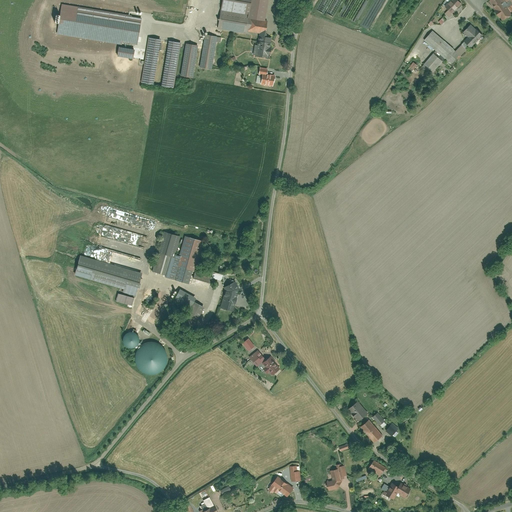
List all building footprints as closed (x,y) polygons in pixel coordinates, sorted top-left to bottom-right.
[(249,0),(220,0),(219,10),(247,15),(249,0)] [(264,19),(267,0),(249,0),(247,15),(245,29),(259,32),(264,33),(267,19),(264,19)] [(461,3),(458,0),(450,0),(444,6),(447,10),(451,13),(461,3)] [(500,17),(501,20),(511,14),(503,2),(501,0),(489,0),(495,9),(493,10),(498,18),(500,17)] [(60,23),(59,34),(123,44),(123,42),(140,45),(144,18),(130,15),(131,8),(130,8),(129,15),(63,4),(62,15),(58,15),(56,22),(60,23)] [(247,15),(219,10),(216,28),(244,32),(245,29),(247,15)] [(481,35),(470,24),(462,32),(467,37),(463,41),(469,47),(481,35)] [(433,30),(424,40),(444,59),(445,58),(451,63),(459,55),(455,50),(433,30)] [(259,32),(257,40),(270,42),(271,36),(264,34),(264,33),(259,32)] [(216,36),(204,35),(199,66),(211,68),(215,41),(216,36)] [(159,39),(147,37),(140,82),(152,84),(159,39)] [(270,42),(257,40),(257,44),(254,44),(252,54),(255,54),(255,56),(267,58),(270,42)] [(180,43),(167,41),(160,85),(173,87),(180,43)] [(196,45),(185,43),(180,75),(191,77),(196,45)] [(466,50),(460,45),(455,50),(459,55),(460,56),(466,50)] [(130,47),(130,48),(119,46),(118,56),(131,58),(131,59),(136,60),(138,49),(130,47)] [(441,61),(432,53),(421,65),(430,74),(441,61)] [(414,61),(409,67),(413,70),(417,65),(414,61)] [(274,76),(261,74),(259,84),(272,86),(272,82),(273,82),(274,76)] [(105,228),(103,234),(116,238),(116,235),(121,236),(122,235),(117,234),(115,233),(115,232),(113,231),(114,228),(111,227),(110,229),(105,228)] [(178,236),(162,231),(156,252),(159,252),(153,272),(164,275),(164,276),(189,283),(193,269),(195,270),(196,270),(205,241),(184,235),(178,255),(173,254),(178,236)] [(140,273),(79,255),(73,274),(123,289),(123,292),(134,295),(140,273)] [(193,277),(211,282),(212,277),(213,275),(196,270),(195,270),(193,277)] [(222,279),(223,274),(214,271),(213,275),(212,277),(222,279)] [(233,279),(223,286),(225,288),(220,307),(232,310),(238,289),(239,288),(233,279)] [(196,297),(180,288),(173,301),(189,309),(194,300),(196,297)] [(132,297),(117,293),(115,301),(130,305),(132,297)] [(182,322),(192,328),(205,306),(194,300),(189,309),(182,322)] [(247,338),(241,342),(247,350),(253,346),(247,338)] [(164,368),(168,366),(170,356),(169,352),(164,343),(151,342),(148,342),(141,346),(140,353),(141,354),(141,356),(143,359),(146,358),(148,361),(147,365),(151,366),(152,367),(150,368),(153,368),(149,371),(147,371),(145,372),(154,373),(158,373),(161,371),(163,371),(162,369),(164,368)] [(265,360),(257,350),(248,357),(256,367),(257,365),(265,360)] [(279,368),(271,356),(265,360),(257,365),(262,371),(264,370),(266,373),(269,371),(271,374),(279,368)] [(367,413),(356,401),(348,408),(359,420),(367,413)] [(377,412),(372,417),(379,425),(384,420),(377,412)] [(382,435),(368,419),(360,426),(373,442),(382,435)] [(393,423),(386,430),(392,435),(398,428),(393,423)] [(385,467),(373,460),(368,468),(381,475),(384,470),(385,467)] [(346,474),(344,464),(340,465),(339,463),(336,464),(337,468),(340,478),(344,477),(344,475),(346,474)] [(296,465),(289,466),(291,480),(300,479),(299,470),(296,470),(296,465)] [(326,490),(336,488),(340,481),(340,478),(337,468),(330,469),(332,479),(324,481),(326,490)] [(293,487),(277,476),(267,489),(272,493),(273,491),(276,493),(279,489),(287,495),(293,487)] [(394,499),(397,492),(406,497),(411,488),(399,482),(397,485),(391,482),(389,486),(387,491),(385,494),(394,499)] [(228,486),(220,490),(222,495),(231,490),(228,486)] [(205,503),(200,505),(202,511),(213,505),(209,496),(202,499),(205,503)] [(193,511),(188,503),(184,505),(187,511),(193,511)]
